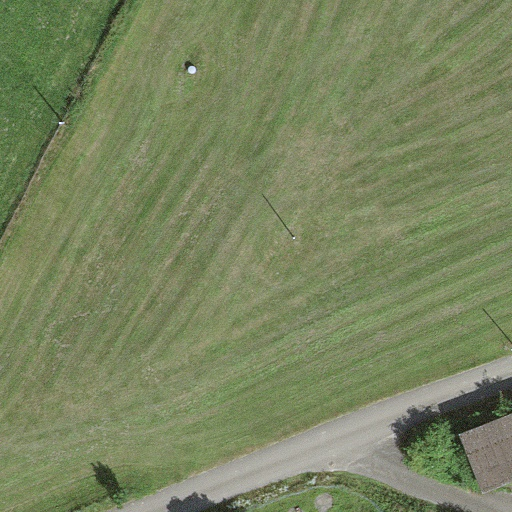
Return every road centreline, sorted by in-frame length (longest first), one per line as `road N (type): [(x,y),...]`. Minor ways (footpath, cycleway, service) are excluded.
road 1 (unclassified): [(150,511),(511,373)]
road 2 (track): [(326,441),(501,511)]
